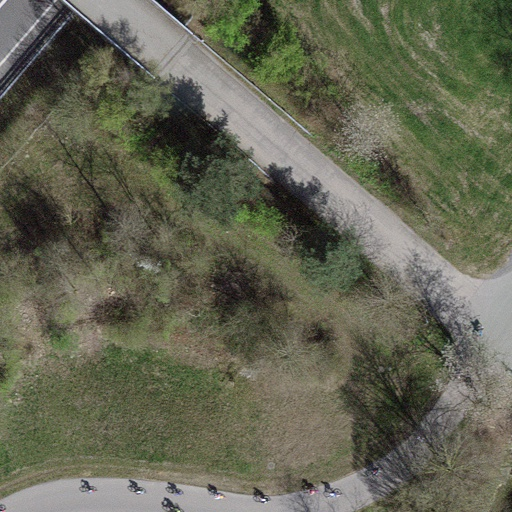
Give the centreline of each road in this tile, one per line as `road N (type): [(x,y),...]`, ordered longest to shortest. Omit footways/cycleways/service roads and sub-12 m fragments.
road 1 (unclassified): [(106,0),(511,341)]
road 2 (track): [(298,511),(383,482),(448,402),(511,293)]
road 3 (track): [(21,511),(62,497),(227,511)]
